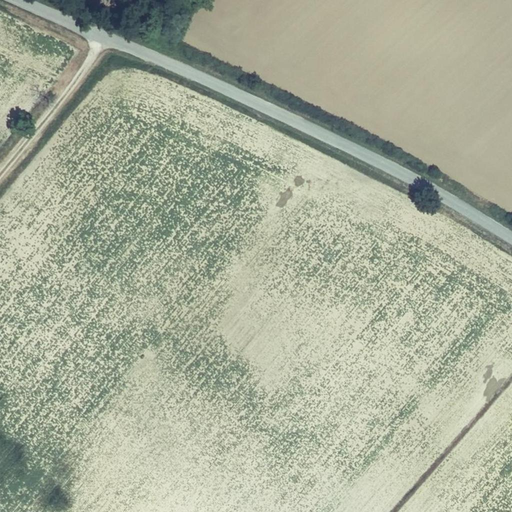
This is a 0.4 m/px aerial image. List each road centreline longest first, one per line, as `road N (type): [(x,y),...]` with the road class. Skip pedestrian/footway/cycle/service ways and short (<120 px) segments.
road 1 (tertiary): [(511,238),(364,154),(22,0)]
road 2 (track): [(0,171),(105,38)]
